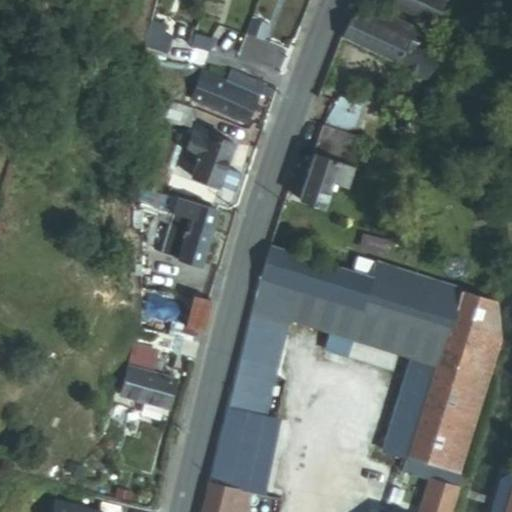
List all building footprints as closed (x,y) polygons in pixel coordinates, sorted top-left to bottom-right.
[(378,0),(446,31),(455,11),(430,0),(378,0)] [(452,84),(463,61),(438,50),(442,40),(383,12),(377,24),(365,18),(355,41),(452,84)] [(188,45),(190,36),(174,32),(167,57),(191,63),(195,47),(188,45)] [(227,39),(211,34),(207,47),(224,52),(227,39)] [(235,93),(210,85),(201,112),(259,131),(272,91),(239,80),(235,93)] [(329,124),(354,129),(359,103),(334,98),(329,124)] [(357,155),(362,141),(333,130),(328,143),(354,154),(357,155)] [(200,133),(198,139),(213,144),(215,137),(200,133)] [(202,183),(246,197),(252,178),(236,173),(245,146),(215,137),(213,144),(198,139),(190,166),(205,171),(202,183)] [(362,178),(347,171),(354,154),(328,143),(322,159),(327,161),(309,206),(329,214),(339,190),(355,196),(362,178)] [(175,255),(194,260),(208,207),(190,202),(175,255)] [(192,267),(215,274),(232,214),(208,207),(194,260),(192,267)] [(494,337),(492,309),(361,265),(356,278),(259,247),(251,282),(289,295),(435,343),(425,374),(411,418),(403,440),(397,458),(424,467),(450,476),(494,337)] [(218,409),(260,419),(282,327),(289,295),(251,282),(218,409)] [(176,324),(195,329),(202,300),(183,295),(176,324)] [(425,374),(435,343),(289,295),(282,327),(425,374)] [(159,356),(183,363),(186,347),(163,340),(159,356)] [(120,396),(171,408),(179,381),(147,373),(153,350),(133,345),(120,396)] [(388,434),(403,440),(411,418),(396,413),(388,434)] [(214,511),(247,511),(258,468),(228,460),(214,511)] [(419,484),(450,494),(456,478),(450,476),(424,467),(419,484)] [(444,511),(450,494),(419,484),(408,511),(511,511),(511,495),(507,494),(500,511),(444,511)]
